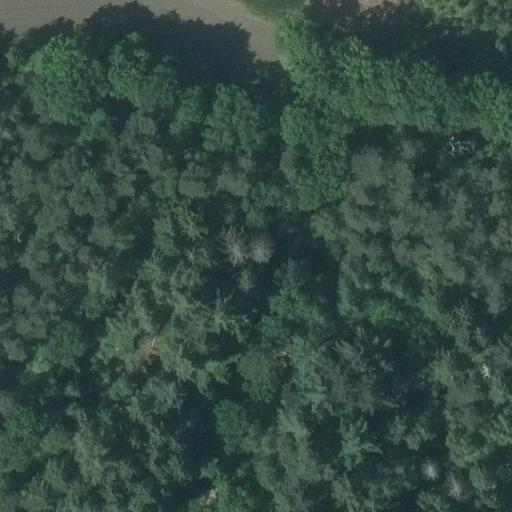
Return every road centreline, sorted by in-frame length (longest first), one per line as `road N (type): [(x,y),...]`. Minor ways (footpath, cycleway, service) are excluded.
road 1 (unknown): [(511,136),(317,103),(181,511)]
road 2 (track): [(317,103),(176,83),(69,291),(0,466)]
road 3 (track): [(176,83),(0,77)]
